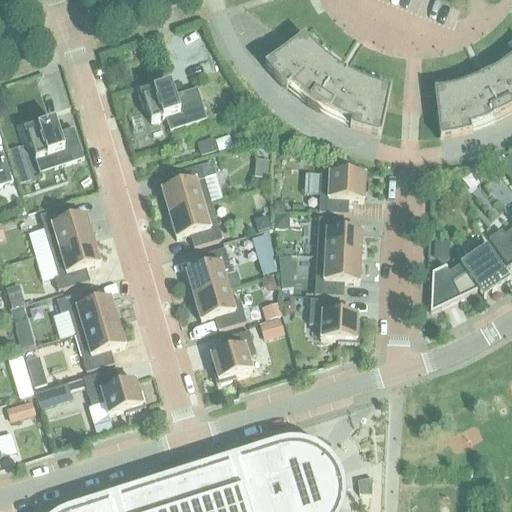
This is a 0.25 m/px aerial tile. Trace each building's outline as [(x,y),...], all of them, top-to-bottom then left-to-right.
[(0,0),(0,11),(9,9),(7,2),(13,0),(0,0)] [(289,88),(301,98),(315,109),(329,117),(341,123),(355,128),(368,132),(381,135),(390,91),(389,91),(388,91),(376,88),(379,82),(362,76),(359,82),(346,75),(338,70),(327,62),(331,57),(317,44),(313,49),(304,40),(305,39),(304,38),(269,66),(279,78),(289,88)] [(435,93),(434,93),(439,138),(452,136),(466,133),(480,129),(492,124),(507,117),(511,114),(511,55),(510,53),(496,64),(500,69),(487,77),(479,81),(465,86),(464,80),(446,85),(448,91),(435,93)] [(136,92),(142,112),(145,111),(151,127),(165,122),(170,135),(206,123),(197,92),(174,100),(170,89),(159,92),(157,87),(158,86),(158,85),(136,92)] [(30,148),(39,177),(83,162),(73,132),(58,137),(55,126),(44,129),(42,124),(43,123),(43,122),(20,129),(27,149),(30,148)] [(511,154),(499,165),(507,173),(511,167),(511,154)] [(0,189),(12,186),(2,155),(0,155),(0,189)] [(254,180),(268,181),(269,164),(255,163),(254,180)] [(175,190),(161,194),(169,219),(211,207),(203,182),(215,179),(211,166),(199,169),(171,178),(175,190)] [(318,217),(348,218),(348,205),(363,206),(363,198),(366,198),(367,177),(346,172),(346,173),(347,173),(346,178),(320,177),(318,217)] [(211,207),(169,219),(176,244),(190,240),(193,252),(222,244),(211,207)] [(39,219),(50,256),(92,244),(85,219),(71,223),(67,211),(39,219)] [(318,221),(316,260),(360,262),(361,237),(347,236),(347,223),(318,221)] [(488,243),(509,272),(511,269),(511,231),(505,238),(501,234),(488,243)] [(258,243),(262,255),(274,251),(270,236),(261,239),(262,242),(258,243)] [(92,244),(50,256),(58,281),(54,282),(58,295),(89,285),(86,273),(100,269),(92,244)] [(434,260),(448,261),(449,244),(434,244),(434,260)] [(449,275),(445,270),(432,276),(430,316),(486,289),(491,296),(508,285),(509,286),(510,285),(486,250),(449,275)] [(186,277),(193,302),(227,292),(223,279),(231,277),(224,252),(196,261),(200,273),(186,277)] [(270,260),(257,264),(262,279),(274,275),(270,260)] [(360,262),(316,260),(314,299),(343,300),(344,287),(358,288),(360,262)] [(293,281),(280,283),(281,292),(294,291),(293,281)] [(227,292),(193,302),(200,327),(214,322),(218,335),(246,327),(239,302),(231,305),(227,292)] [(68,316),(75,339),(117,327),(110,302),(96,306),(92,294),(56,304),(60,318),(68,316)] [(321,329),(320,343),(337,344),(337,347),(358,348),(359,327),(356,327),(357,319),(342,318),(343,305),(310,303),(308,329),(321,329)] [(261,312),(265,324),(281,319),(277,306),(261,312)] [(259,327),(264,344),(284,338),(279,322),(259,327)] [(117,327),(75,339),(86,376),(114,368),(110,356),(124,352),(117,327)] [(256,359),(248,335),(220,343),(224,356),(210,360),(212,368),(210,368),(216,389),(236,383),(235,380),(252,375),(248,362),(256,359)] [(43,357),(18,366),(28,395),(52,387),(43,357)] [(115,372),(83,382),(91,411),(88,411),(94,429),(109,425),(108,420),(124,415),(125,418),(145,412),(139,392),(136,393),(134,385),(120,389),(115,372)] [(37,397),(43,415),(62,409),(57,391),(37,397)] [(15,424),(40,419),(38,405),(13,409),(15,424)] [(16,436),(1,441),(7,461),(23,456),(16,436)] [(338,511),(339,509),(340,501),(340,494),(339,487),(337,482),(335,476),(331,471),(326,464),(322,461),(316,457),(311,454),(304,452),(299,451),(293,450),(287,451),(282,451),(278,453),(238,465),(237,460),(105,502),(107,507),(91,511),(338,511)] [(371,499),(372,482),(357,485),(358,499),(371,499)]
